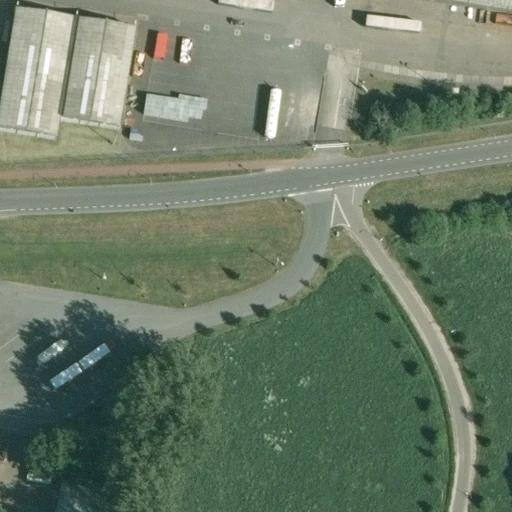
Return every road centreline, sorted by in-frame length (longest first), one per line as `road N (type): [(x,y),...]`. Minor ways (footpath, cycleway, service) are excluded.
road 1 (unclassified): [(459,511),(462,444),(451,386),(431,336),(357,224),(352,173)]
road 2 (unclassified): [(0,205),(352,173)]
road 3 (unclassified): [(511,149),(352,173)]
